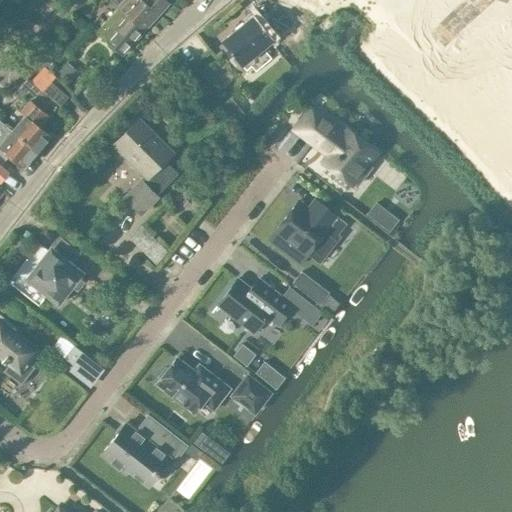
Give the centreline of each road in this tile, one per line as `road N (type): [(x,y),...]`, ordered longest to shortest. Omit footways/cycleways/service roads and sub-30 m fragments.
road 1 (residential): [(0,423),(26,444),(50,448),(64,438),(282,156)]
road 2 (tertiary): [(0,230),(100,109),(217,0)]
